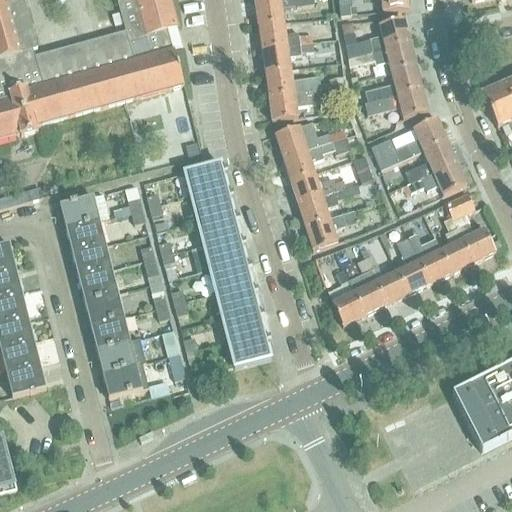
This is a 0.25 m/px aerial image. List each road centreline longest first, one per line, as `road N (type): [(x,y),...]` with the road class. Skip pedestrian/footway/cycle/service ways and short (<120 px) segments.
road 1 (residential): [(309,397),(238,157),(213,0)]
road 2 (residential): [(0,232),(25,226),(47,239),(107,492)]
road 3 (tertiary): [(309,397),(511,299)]
road 4 (tertiary): [(107,492),(292,405)]
road 5 (residential): [(443,48),(476,158),(511,230)]
